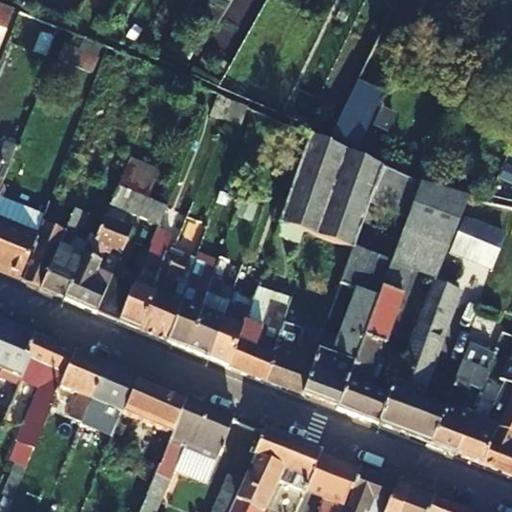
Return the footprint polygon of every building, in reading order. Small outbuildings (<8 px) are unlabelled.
[(511,0),(506,0),(503,9),(492,35),(502,40),(511,18),(511,14),(511,10),(511,0)] [(0,44),(14,11),(0,5),(0,44)] [(331,137),(358,148),(383,92),(357,82),(331,137)] [(356,242),(340,286),(376,301),(336,410),(364,420),(377,425),(389,395),(368,387),(410,269),(434,278),(436,279),(467,199),(451,194),(423,185),(310,135),(281,216),(318,229),(356,242)] [(128,212),(159,225),(166,206),(149,198),(160,171),(130,158),(91,240),(121,252),(132,227),(123,223),(128,212)] [(0,186),(8,164),(0,160),(0,186)] [(83,256),(88,246),(73,240),(84,212),(73,208),(61,233),(42,225),(38,235),(22,280),(21,282),(63,299),(83,256)] [(505,232),(466,217),(452,252),(491,267),(505,232)] [(38,235),(0,219),(0,271),(22,280),(38,235)] [(119,321),(139,329),(155,292),(151,291),(167,254),(158,250),(143,287),(134,284),(133,287),(119,321)] [(167,341),(181,303),(168,298),(175,280),(179,281),(189,257),(173,250),(171,256),(167,254),(151,291),(155,292),(139,329),(167,341)] [(110,278),(111,276),(98,270),(101,264),(83,256),(63,299),(96,312),(110,278)] [(96,312),(119,321),(133,287),(110,278),(96,312)] [(322,337),(301,396),(336,410),(376,301),(340,286),(322,337)] [(181,303),(167,341),(186,349),(187,346),(205,296),(186,289),(181,303)] [(187,346),(186,349),(208,358),(222,319),(228,303),(205,294),(205,296),(187,346)] [(228,366),(264,381),(283,328),(270,324),(261,348),(255,345),(268,307),(251,301),(242,326),(228,366)] [(222,319),(208,358),(228,366),(242,326),(222,319)] [(0,363),(14,328),(0,322),(0,363)] [(283,328),(264,381),(301,396),(322,337),(285,324),(283,328)] [(0,363),(0,375),(18,383),(20,379),(28,358),(22,355),(32,335),(14,328),(0,363)] [(34,385),(20,379),(18,383),(14,393),(32,400),(20,429),(39,436),(59,385),(73,353),(32,335),(22,355),(28,358),(42,365),(34,385)] [(430,444),(442,411),(412,398),(415,390),(423,393),(441,348),(412,336),(389,395),(377,425),(430,444)] [(464,361),(486,372),(494,354),(470,343),(463,361),(464,361)] [(73,353),(59,385),(78,394),(69,416),(82,421),(105,366),(73,353)] [(502,379),(507,381),(511,383),(511,355),(502,379)] [(28,358),(20,379),(34,385),(42,365),(28,358)] [(455,454),(470,415),(459,410),(470,381),(482,387),(488,373),(486,372),(464,361),(442,411),(430,444),(455,454)] [(105,366),(82,421),(94,425),(102,406),(121,413),(135,379),(105,366)] [(185,400),(135,379),(121,413),(170,433),(185,400)] [(511,383),(507,381),(496,404),(511,411),(511,383)] [(231,420),(185,400),(170,433),(136,511),(155,511),(180,454),(211,466),(231,420)] [(494,429),(511,437),(511,411),(496,404),(488,421),(496,425),(494,429)] [(455,454),(482,464),(494,429),(496,425),(488,421),(470,415),(455,454)] [(511,437),(494,429),(482,464),(511,475),(511,437)] [(225,511),(267,511),(280,483),(321,499),(316,511),(342,511),(360,469),(262,432),(241,479),(225,511)] [(342,511),(384,511),(396,483),(360,469),(342,511)] [(225,511),(241,479),(227,474),(209,511),(225,511)] [(398,511),(408,488),(396,483),(384,511),(398,511)] [(408,488),(398,511),(426,511),(433,497),(408,488)] [(472,511),(447,503),(433,497),(426,511),(472,511)]
